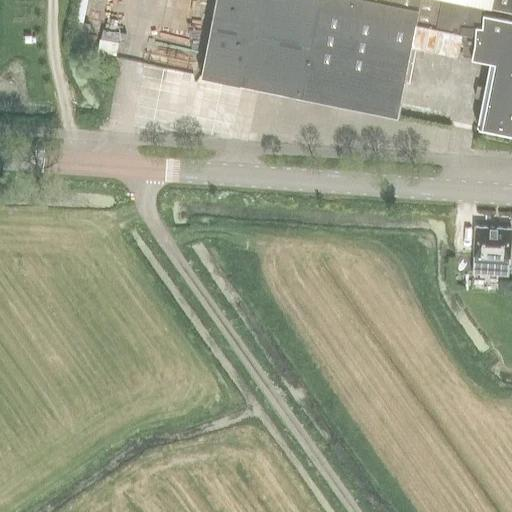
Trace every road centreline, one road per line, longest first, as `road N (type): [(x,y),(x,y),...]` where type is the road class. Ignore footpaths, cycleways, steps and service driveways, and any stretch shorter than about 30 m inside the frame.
road 1 (secondary): [(511,193),(0,158)]
road 2 (track): [(355,511),(150,220),(146,166)]
